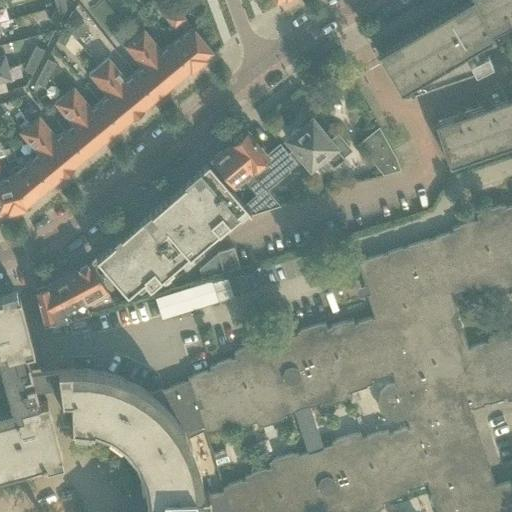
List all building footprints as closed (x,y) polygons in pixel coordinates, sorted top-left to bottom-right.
[(492,37),(490,34),(511,22),(511,0),(466,0),(447,11),(377,53),(400,92),(422,78),(427,86),(449,72),(454,80),(474,73),(475,75),(492,66),(487,56),(485,57),(479,45),(492,37)] [(56,7),(49,20),(57,24),(66,7),(65,5),(64,5),(56,7)] [(176,7),(165,17),(174,28),(179,23),(185,30),(172,41),(195,68),(206,59),(204,57),(212,51),(194,29),(193,30),(184,19),(185,18),(176,7)] [(76,17),(65,27),(77,39),(87,29),(76,17)] [(62,30),(56,41),(64,45),(70,34),(62,30)] [(143,30),(137,35),(175,81),(188,70),(190,72),(195,68),(172,41),(160,51),(143,30)] [(140,66),(136,70),(157,96),(175,81),(137,35),(123,46),(140,66)] [(35,46),(27,62),(40,58),(44,50),(35,46)] [(27,62),(23,69),(32,74),(36,66),(40,58),(27,62)] [(108,58),(101,64),(140,111),(142,109),(142,108),(157,96),(136,70),(125,79),(108,58)] [(46,59),(41,70),(49,74),(55,63),(46,59)] [(105,95),(100,99),(122,125),(131,117),(132,118),(140,111),(101,64),(88,75),(105,95)] [(8,67),(0,69),(0,82),(11,79),(8,67)] [(41,70),(35,82),(43,87),(49,74),(41,70)] [(73,87),(65,93),(104,140),(122,125),(100,99),(91,107),(73,87)] [(71,124),(64,129),(86,155),(104,140),(65,93),(53,103),(71,124)] [(511,96),(434,123),(449,166),(511,144),(511,96)] [(29,107),(23,112),(28,118),(34,113),(29,107)] [(38,115),(29,123),(68,171),(73,167),(72,166),(86,155),(64,129),(56,136),(38,115)] [(304,172),(324,155),(333,167),(345,157),(343,155),(347,152),(347,147),(337,135),(331,140),(311,117),(310,118),(309,118),(301,124),(300,126),(296,129),(294,129),(291,131),(290,134),(286,138),(295,149),(289,154),(304,172)] [(36,153),(22,165),(43,190),(61,175),(62,176),(68,171),(29,123),(18,132),(36,153)] [(395,157),(393,152),(379,128),(360,144),(384,174),(400,170),(395,157)] [(246,130),(229,144),(265,188),(282,173),(295,163),(279,143),(266,154),(246,130)] [(256,195),(247,202),(256,213),(279,205),(265,188),(229,144),(211,158),(234,187),(243,179),(256,195)] [(12,148),(4,150),(7,162),(15,160),(13,149),(12,148)] [(126,294),(135,287),(142,281),(149,288),(159,279),(163,283),(173,275),(170,270),(208,237),(212,241),(222,233),(218,228),(234,214),(244,206),(207,162),(96,258),(126,294)] [(13,165),(9,169),(10,175),(9,176),(18,210),(25,208),(24,206),(43,190),(22,165),(20,167),(18,164),(13,165)] [(0,171),(0,212),(5,211),(6,214),(18,210),(9,176),(1,178),(0,171)] [(119,376),(103,371),(88,369),(71,368),(69,368),(59,368),(57,368),(49,369),(31,372),(34,384),(52,381),(59,380),(59,384),(61,394),(61,397),(63,397),(70,397),(71,424),(70,424),(70,425),(73,425),(89,427),(92,428),(92,427),(93,424),(108,429),(112,432),(124,440),(127,443),(136,455),(139,459),(145,472),(146,477),(149,493),(149,496),(153,496),(151,511),(370,511),(380,509),(380,507),(383,506),(382,502),(401,496),(401,494),(407,492),(406,488),(409,487),(410,488),(425,484),(424,482),(426,482),(429,492),(430,491),(432,495),(430,495),(435,511),(511,511),(511,486),(511,484),(510,484),(509,481),(493,486),(492,483),(493,483),(489,468),(487,468),(485,460),(486,460),(484,452),(480,441),(478,433),(476,434),(474,426),(475,425),(470,410),(469,411),(468,408),(471,407),(472,408),(483,405),(483,403),(487,402),(487,403),(502,398),(502,397),(505,396),(507,400),(511,399),(511,398),(511,204),(511,205),(505,207),(504,204),(501,206),(500,204),(478,211),(479,213),(475,214),(476,214),(477,219),(473,221),(472,220),(457,224),(458,226),(451,228),(453,232),(449,233),(449,232),(434,236),(434,238),(428,240),(428,239),(406,245),(407,247),(402,248),(401,247),(387,252),(387,253),(382,254),(382,253),(360,260),(361,261),(357,262),(363,281),(364,284),(363,284),(374,318),(372,318),(371,317),(357,322),(357,323),(354,324),(352,320),(346,322),(345,321),(330,325),(331,327),(326,328),(324,322),(321,324),(321,322),(299,329),(299,331),(296,332),(297,334),(287,337),(287,339),(273,343),(272,342),(262,345),(261,343),(258,344),(258,342),(236,349),(236,351),(233,352),(235,357),(230,359),(230,358),(215,362),(215,364),(210,366),(209,366),(210,370),(207,371),(206,370),(191,375),(192,376),(187,377),(188,379),(150,392),(136,384),(119,376)] [(239,267),(233,247),(217,252),(217,253),(223,272),(239,267)] [(217,253),(199,269),(201,279),(223,272),(217,253)] [(113,306),(102,284),(94,268),(91,262),(69,274),(90,312),(113,306)] [(69,274),(52,283),(60,298),(59,299),(61,302),(54,305),(58,321),(90,312),(69,274)] [(211,280),(154,297),(161,320),(217,303),(217,302),(233,297),(227,278),(212,283),(211,280)] [(60,298),(52,283),(47,286),(35,289),(44,326),(54,323),(54,322),(58,321),(54,305),(61,302),(59,299),(60,298)] [(0,352),(4,351),(6,358),(12,357),(21,390),(23,389),(27,405),(20,407),(21,414),(0,420),(0,474),(1,474),(12,472),(42,463),(42,464),(45,463),(46,466),(63,462),(61,454),(62,454),(61,451),(57,437),(56,434),(52,420),(52,417),(48,403),(47,400),(44,400),(39,402),(34,383),(31,371),(26,353),(31,351),(34,351),(33,347),(29,334),(28,330),(25,317),(24,313),(20,300),(19,296),(18,297),(16,290),(0,293),(0,295),(0,297),(0,296),(0,352)]
